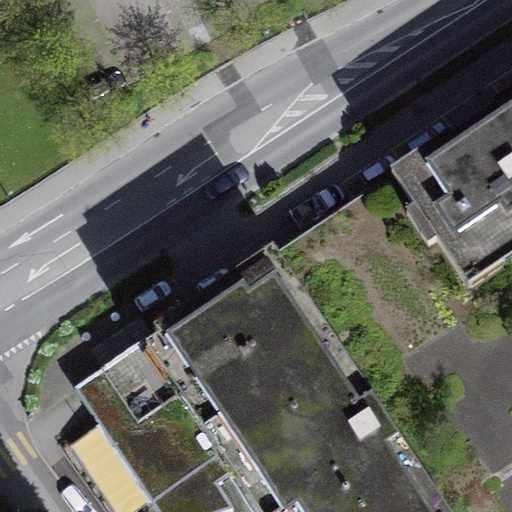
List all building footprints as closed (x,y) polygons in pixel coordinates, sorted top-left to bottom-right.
[(511,96),(392,178),(413,207),(416,213),(408,218),(430,251),(438,245),(471,292),(511,264),(511,96)] [(442,509),(511,461),(511,264),(471,292),(438,245),(430,251),(408,218),(416,213),(413,207),(290,285),(442,509)] [(142,346),(219,460),(253,511),(443,511),(442,509),(290,285),(269,258),(142,346)] [(205,469),(219,460),(142,346),(76,391),(153,505),(205,469)] [(511,511),(511,461),(442,509),(443,511),(511,511)] [(205,469),(153,505),(157,511),(231,511),(234,511),(205,469)]
